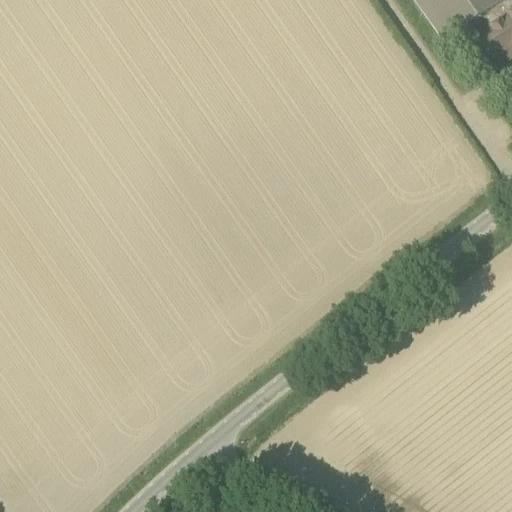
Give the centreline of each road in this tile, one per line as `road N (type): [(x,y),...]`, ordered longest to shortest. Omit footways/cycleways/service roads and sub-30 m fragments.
road 1 (unclassified): [(135,511),(198,450),(511,201)]
road 2 (track): [(313,511),(198,450)]
